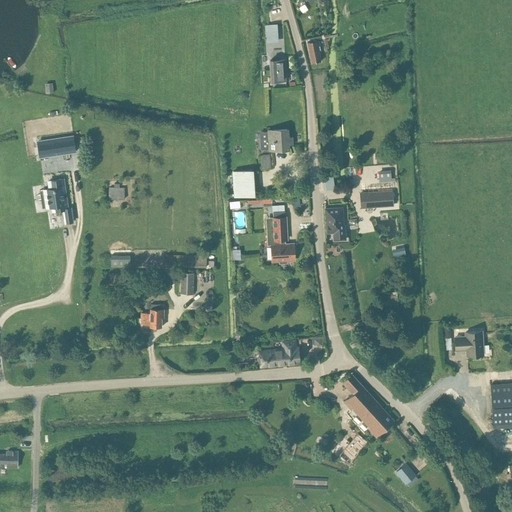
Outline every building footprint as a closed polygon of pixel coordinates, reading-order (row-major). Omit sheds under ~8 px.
[(266,24),(265,24),(266,39),(277,38),(277,24),(273,24),(266,24)] [(311,63),(320,61),(318,52),(321,51),(319,40),(316,40),(307,42),(309,54),(311,63)] [(271,82),(286,81),(284,59),(270,60),(271,82)] [(52,85),(45,86),(45,93),(53,93),(53,90),(52,85)] [(270,150),(289,149),(287,130),(269,131),(270,150)] [(72,135),(36,141),(39,157),(75,152),(74,150),(72,135)] [(261,169),(271,168),(269,154),(260,155),(261,169)] [(235,196),(253,195),(251,170),(233,171),(235,196)] [(67,207),(63,178),(47,180),(48,188),(43,189),(46,207),(52,206),(52,211),(63,210),(65,223),(72,222),(70,207),(67,207)] [(124,188),(119,187),(119,185),(115,185),(114,188),(109,187),(108,199),(123,200),(124,188)] [(368,187),(368,193),(391,191),(391,185),(368,187)] [(361,208),(393,205),(392,191),(391,191),(368,193),(360,194),(361,208)] [(342,208),(325,209),(327,233),(334,232),(335,240),(345,239),(345,233),(344,225),(343,225),(342,208)] [(285,244),(285,240),(287,239),(285,217),(273,218),(272,218),(274,240),(279,240),(279,245),(271,245),(272,261),(279,261),(279,263),(286,263),(286,261),(294,260),(293,244),(285,244)] [(378,237),(361,239),(363,259),(380,257),(378,237)] [(206,267),(206,255),(165,255),(165,267),(206,267)] [(107,285),(124,285),(124,273),(107,273),(107,285)] [(192,294),(193,274),(181,273),(180,293),(192,294)] [(164,318),(164,309),(163,305),(150,304),(150,309),(150,313),(141,313),(141,324),(150,324),(150,326),(161,327),(161,318),(164,318)] [(443,337),(451,336),(450,325),(442,325),(443,337)] [(483,355),(482,331),(465,332),(466,336),(455,337),(456,350),(462,350),(462,348),(466,348),(467,356),(483,355)] [(322,338),(314,338),(314,346),(322,346),(322,338)] [(283,349),(259,351),(260,367),(299,363),(298,347),(298,341),(282,342),(283,348),(283,349)] [(367,428),(375,436),(393,420),(352,375),(343,383),(344,383),(353,394),(344,402),(351,410),(352,409),(368,428),(367,428)] [(492,427),(511,425),(511,383),(490,385),(492,427)] [(368,443),(362,438),(358,434),(350,442),(344,437),(330,453),(337,458),(339,455),(349,464),(368,443)] [(0,453),(0,462),(6,463),(6,467),(17,467),(18,451),(6,451),(6,454),(0,453)] [(62,465),(47,467),(50,489),(86,485),(84,463),(62,465)] [(400,477),(400,478),(405,484),(406,483),(416,475),(411,469),(400,477)]
